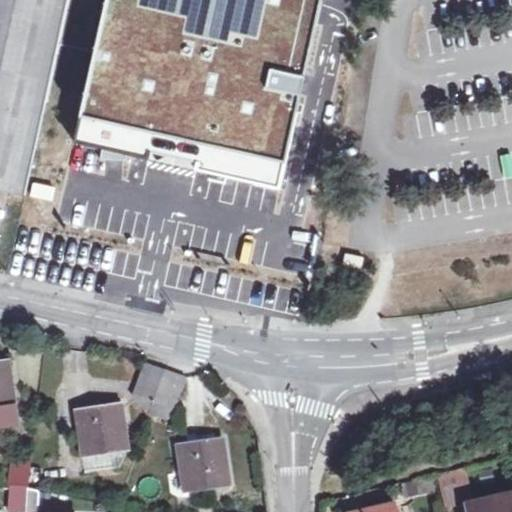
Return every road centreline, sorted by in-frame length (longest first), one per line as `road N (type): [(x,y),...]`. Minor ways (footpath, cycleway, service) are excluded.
road 1 (secondary): [(278,357),(0,297)]
road 2 (secondary): [(327,371),(425,366),(511,345)]
road 3 (secondary): [(511,330),(332,351)]
road 4 (residential): [(278,357),(293,511)]
road 5 (residential): [(298,511),(327,371)]
